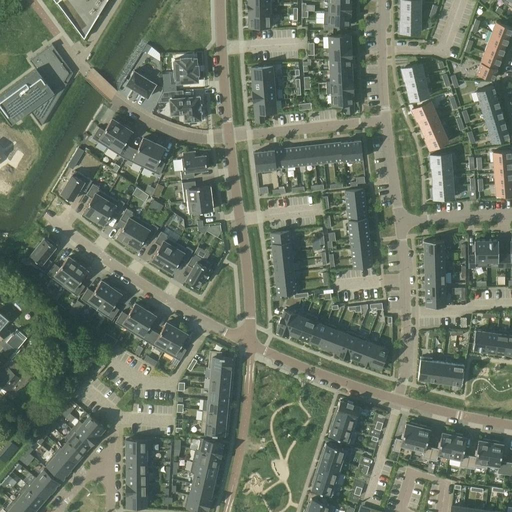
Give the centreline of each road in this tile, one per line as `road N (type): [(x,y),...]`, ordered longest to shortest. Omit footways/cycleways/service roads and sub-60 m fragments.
road 1 (residential): [(46,215),(146,286),(249,343)]
road 2 (residential): [(229,139),(249,343)]
road 3 (residential): [(397,400),(406,313),(401,224)]
road 4 (residential): [(249,343),(397,400)]
road 5 (residential): [(385,119),(229,139)]
road 6 (residential): [(110,511),(111,446),(56,511)]
road 7 (residential): [(219,0),(229,139)]
road 8 (residential): [(229,139),(173,132),(115,99)]
